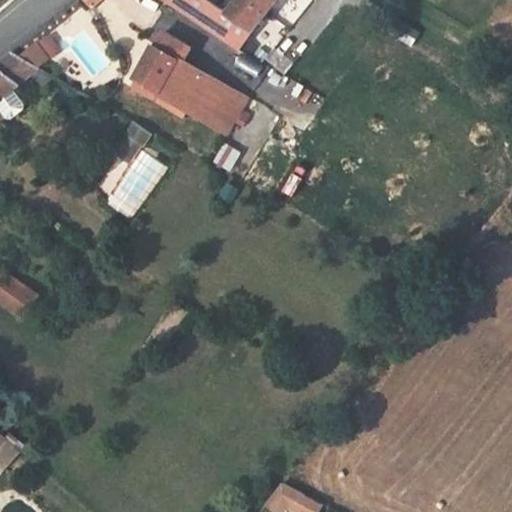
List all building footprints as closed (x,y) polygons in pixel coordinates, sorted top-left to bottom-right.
[(84,0),(94,9),(104,0),(103,0),(84,0)] [(165,0),(200,21),(213,3),(207,0),(165,0)] [(270,13),(278,0),(240,0),(230,14),(253,32),(270,13)] [(278,0),(270,13),(279,21),(296,0),(278,0)] [(213,3),(200,21),(241,48),(253,32),(230,14),(213,3)] [(193,48),(162,31),(155,45),(180,58),(186,61),(193,48)] [(157,100),(180,58),(155,45),(136,80),(137,81),(133,88),(157,100)] [(36,46),(20,58),(39,67),(49,60),(36,46)] [(0,100),(15,89),(40,68),(39,67),(20,58),(12,54),(0,63),(0,100)] [(180,58),(157,100),(173,109),(177,102),(190,109),(213,123),(232,87),(218,79),(186,61),(180,58)] [(250,98),(232,87),(213,123),(229,133),(250,98)] [(26,103),(15,89),(0,100),(0,108),(8,119),(13,118),(24,108),(26,103)] [(190,109),(177,102),(173,109),(186,115),(190,109)] [(151,137),(141,130),(135,141),(145,147),(151,137)] [(0,292),(11,276),(0,268),(0,292)] [(11,276),(0,292),(0,298),(26,316),(40,295),(11,276)] [(0,449),(10,439),(0,430),(0,449)] [(10,439),(0,449),(0,470),(3,473),(23,451),(10,439)] [(277,511),(285,511),(286,511),(290,511),(320,511),(325,498),(276,483),(268,509),(277,511)]
